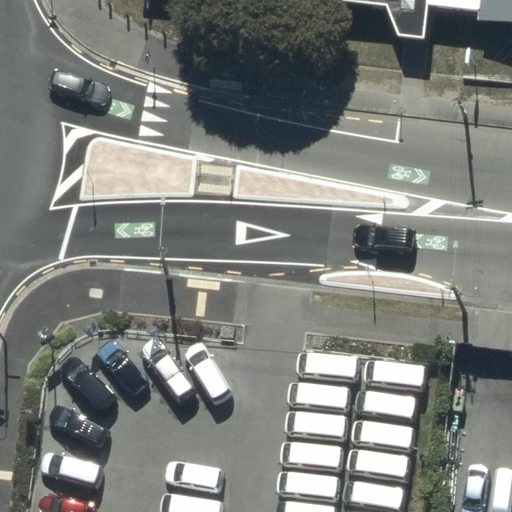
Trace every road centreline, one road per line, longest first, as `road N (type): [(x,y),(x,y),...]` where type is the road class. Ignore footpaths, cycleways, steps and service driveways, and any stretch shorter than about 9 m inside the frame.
road 1 (tertiary): [(2,79),(414,166),(501,214)]
road 2 (tertiary): [(501,214),(404,239),(148,227),(0,234)]
road 3 (tertiary): [(2,79),(20,145),(0,208)]
